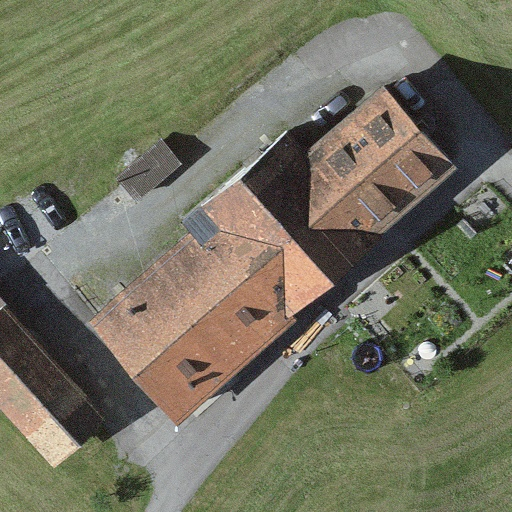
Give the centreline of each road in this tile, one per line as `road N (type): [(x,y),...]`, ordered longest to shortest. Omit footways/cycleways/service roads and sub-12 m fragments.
road 1 (track): [(481,145),(156,511)]
road 2 (track): [(385,19),(511,183)]
